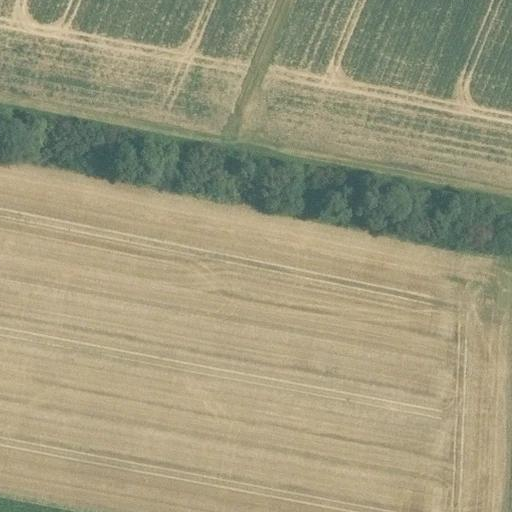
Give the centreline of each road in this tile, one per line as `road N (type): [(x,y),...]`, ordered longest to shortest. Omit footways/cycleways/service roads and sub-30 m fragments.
road 1 (track): [(0,104),(511,201)]
road 2 (track): [(228,150),(291,0)]
